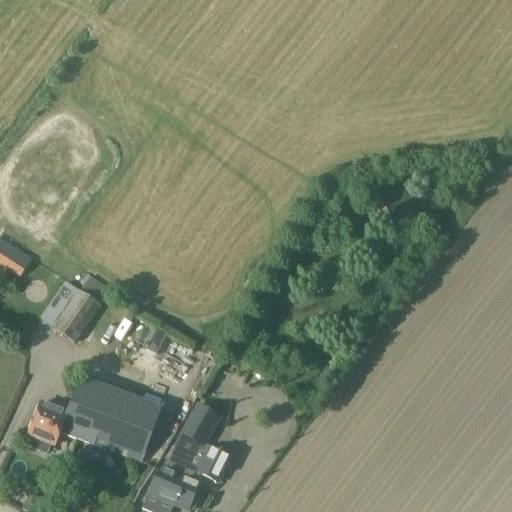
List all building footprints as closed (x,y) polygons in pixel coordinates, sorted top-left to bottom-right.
[(0,263),(20,277),(30,260),(0,240),(0,263)] [(79,291),(57,325),(53,330),(74,344),(106,297),(85,282),(79,291)] [(156,329),(145,350),(155,355),(166,334),(156,329)] [(101,345),(96,354),(138,373),(142,364),(101,345)] [(223,386),(239,364),(226,355),(191,404),(212,420),(232,392),(223,386)] [(292,415),(318,369),(308,364),(293,390),(280,383),(269,402),(292,415)] [(141,462),(160,409),(78,380),(66,414),(40,404),(26,437),(54,448),(59,433),(141,462)] [(235,489),(247,497),(279,452),(267,444),(235,489)] [(216,484),(227,457),(206,448),(171,451),(161,476),(156,474),(147,495),(186,511),(187,511),(199,483),(192,480),(194,475),(216,484)]
